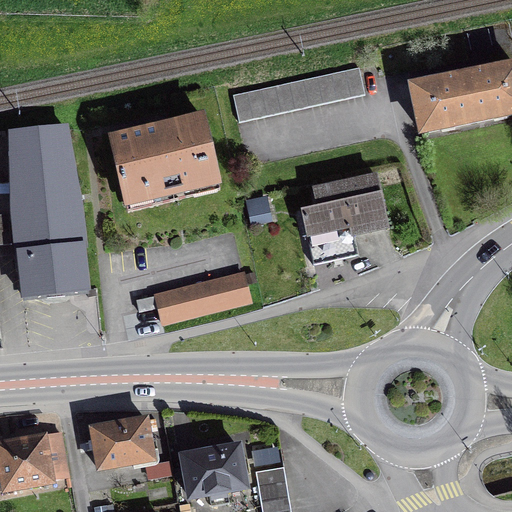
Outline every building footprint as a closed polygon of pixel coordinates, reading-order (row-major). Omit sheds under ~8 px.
[(457,80),(413,89),(422,134),(511,115),(511,68),(472,77),(472,74),(457,78),(457,80)] [(365,96),(359,69),(233,96),(239,123),(365,96)] [(203,119),(111,140),(126,203),(218,182),(203,119)] [(11,135),(13,216),(17,256),(19,256),(24,298),(87,291),(80,209),(65,129),(11,135)] [(387,226),(377,180),(314,193),(318,210),(302,213),(313,266),(357,256),(352,234),(387,226)] [(264,201),(244,205),(249,232),(269,228),(264,201)] [(8,215),(0,215),(0,245),(11,244),(8,215)] [(162,324),(250,302),(244,275),(155,298),(162,324)] [(157,309),(155,298),(136,302),(139,313),(157,309)] [(146,420),(91,430),(99,471),(153,461),(146,420)] [(0,447),(0,458),(6,491),(69,478),(62,436),(43,439),(42,435),(27,437),(28,443),(0,447)] [(238,448),(182,458),(190,499),(246,489),(238,448)] [(262,511),(291,511),(284,468),(256,473),(262,511)]
